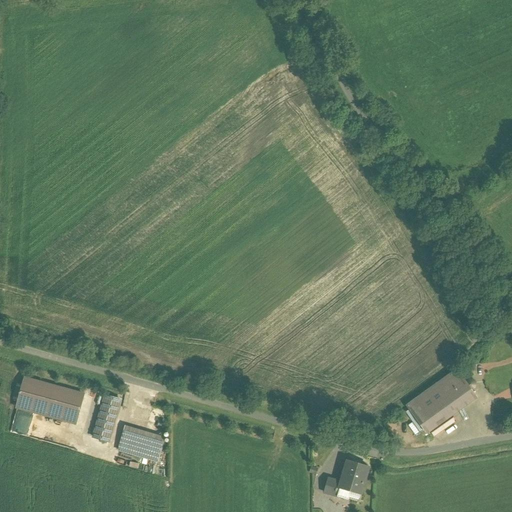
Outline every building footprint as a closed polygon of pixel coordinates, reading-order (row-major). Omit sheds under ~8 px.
[(418,436),(471,398),(452,371),(399,409),(418,436)] [(25,379),(17,408),(75,424),(83,395),(25,379)] [(117,399),(99,395),(88,438),(107,442),(117,399)] [(158,438),(121,428),(114,451),(151,461),(158,438)] [(339,488),(350,491),(361,495),(369,467),(347,461),(341,483),(339,488)] [(339,488),(341,483),(328,479),(324,492),(347,499),(350,491),(339,488)]
